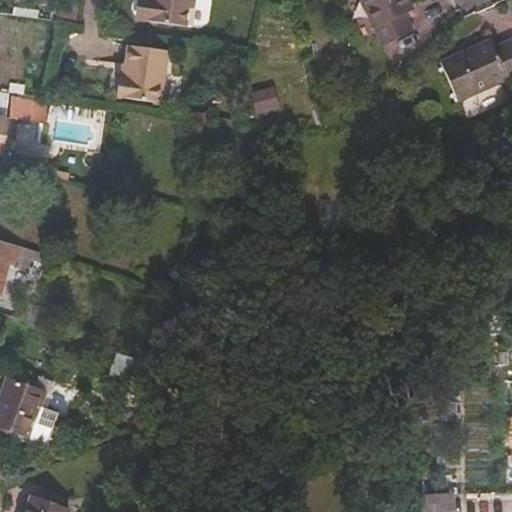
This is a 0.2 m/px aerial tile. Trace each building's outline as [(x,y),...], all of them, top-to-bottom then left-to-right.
[(145,0),(143,20),(186,25),(190,5),(196,5),(196,0),(145,0)] [(413,9),(408,0),(361,0),(383,46),(414,32),(406,13),(413,9)] [(511,39),(494,47),(490,40),(440,61),(458,100),(511,76),(511,39)] [(168,53),(132,47),(126,79),(120,78),(117,98),(159,105),(168,53)] [(46,122),(49,103),(12,98),(9,116),(46,122)] [(6,149),(6,155),(41,162),(43,156),(6,149)] [(3,167),(39,174),(41,162),(6,155),(3,167)] [(52,266),(55,257),(0,240),(0,292),(9,264),(28,269),(31,260),(52,266)] [(62,296),(70,269),(55,265),(47,292),(62,296)] [(20,302),(15,318),(47,328),(52,313),(20,302)] [(435,385),(435,361),(419,362),(418,384),(435,385)] [(45,392),(8,378),(0,398),(0,424),(31,435),(47,441),(56,414),(39,408),(45,392)] [(450,511),(448,494),(416,497),(417,511),(450,511)] [(68,511),(69,511),(31,497),(25,511),(68,511)]
